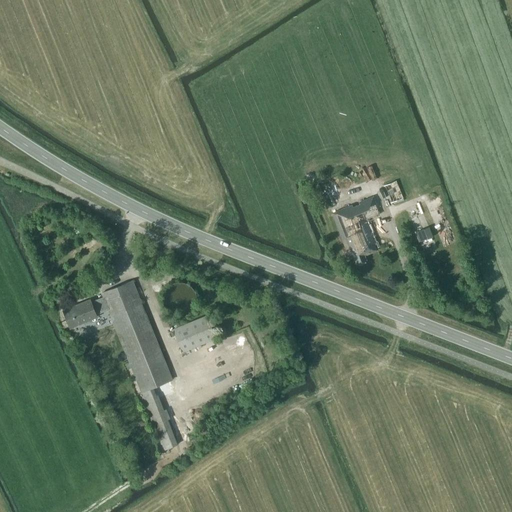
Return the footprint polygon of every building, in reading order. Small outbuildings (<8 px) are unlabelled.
[(383,185),(390,203),(403,197),(396,180),(383,185)] [(365,220),(379,214),(372,197),(359,203),(360,204),(353,207),(352,205),(339,211),(337,206),(330,209),(347,253),(352,251),(357,264),(366,261),(364,256),(378,250),(365,220)] [(417,227),(419,238),(428,236),(426,225),(417,227)] [(109,309),(165,450),(177,446),(154,387),(172,380),(133,280),(103,293),(104,297),(93,301),(92,299),(64,311),(71,327),(99,316),(98,314),(109,309)] [(174,330),(183,352),(216,339),(207,317),(174,330)] [(228,366),(240,361),(238,355),(226,359),(228,366)]
